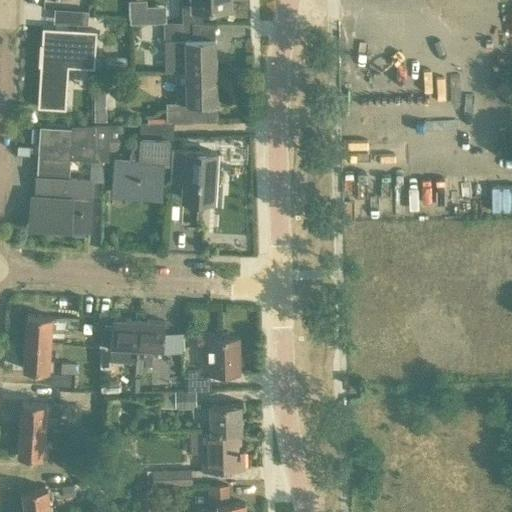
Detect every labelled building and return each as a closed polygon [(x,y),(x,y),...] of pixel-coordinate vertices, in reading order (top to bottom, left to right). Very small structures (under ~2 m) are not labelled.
[(146,4),(145,0),(127,0),(128,22),(166,20),(165,3),(146,4)] [(181,0),(182,19),(201,20),(201,7),(230,6),(229,0),(181,0)] [(185,71),(215,70),(214,38),(214,22),(201,22),(201,20),(182,19),(182,22),(165,22),(165,35),(165,71),(185,71)] [(68,65),(94,67),(96,30),(42,26),(41,42),(39,42),(38,64),(40,64),(37,106),(65,108),(68,65)] [(215,102),(215,70),(185,71),(185,72),(166,72),(166,81),(177,81),(178,103),(166,103),(167,121),(209,119),(208,102),(215,102)] [(101,98),(105,92),(105,87),(93,87),(93,98),(101,98)] [(102,109),(94,109),(94,120),(105,120),(105,113),(102,109)] [(115,157),(113,192),(129,192),(130,195),(135,199),(139,198),(142,193),(160,194),(162,160),(167,160),(169,135),(167,135),(168,122),(147,123),(147,134),(140,133),(139,145),(135,145),(131,146),(129,150),(128,158),(115,157)] [(95,145),(99,160),(108,160),(109,141),(123,140),(122,123),(94,123),(95,126),(95,145)] [(40,126),(37,173),(69,175),(70,158),(93,160),(99,160),(95,145),(95,126),(71,126),(71,128),(40,126)] [(183,181),(182,198),(214,200),(217,152),(173,150),(172,181),(183,181)] [(69,175),(37,173),(36,196),(33,196),(31,225),(69,228),(70,227),(89,228),(92,177),(69,175)] [(22,341),(22,342),(49,344),(51,315),(24,313),(22,341)] [(64,316),(63,326),(77,327),(77,317),(64,316)] [(109,334),(99,333),(100,367),(109,367),(109,358),(110,358),(111,345),(123,346),(123,357),(126,358),(137,358),(139,319),(110,317),(109,334)] [(183,349),(184,330),(167,329),(167,320),(139,319),(137,358),(147,359),(147,365),(152,365),(153,348),(183,349)] [(239,372),(238,336),(228,336),(227,330),(195,331),(195,332),(195,346),(207,345),(207,373),(239,372)] [(49,344),(22,342),(21,369),(48,370),(49,344)] [(147,359),(137,358),(136,372),(147,373),(147,365),(147,359)] [(61,362),(60,372),(74,373),(74,363),(61,362)] [(185,369),(185,389),(196,390),(208,389),(207,375),(197,376),(197,369),(185,369)] [(196,390),(185,389),(174,390),(174,393),(175,406),(187,405),(196,405),(196,390)] [(175,406),(174,393),(173,393),(158,393),(159,408),(175,408),(175,406)] [(17,427),(17,428),(44,430),(45,414),(59,415),(59,412),(60,403),(58,403),(45,402),(44,402),(18,400),(17,427)] [(60,403),(59,412),(72,413),(72,403),(60,403)] [(207,404),(208,427),(208,430),(238,429),(240,429),(240,403),(207,404)] [(238,429),(208,430),(208,427),(204,427),(204,430),(197,430),(197,451),(199,451),(199,469),(217,469),(217,472),(227,472),(227,468),(229,468),(243,468),(243,451),(238,451),(238,429)] [(44,430),(17,428),(15,455),(42,457),(42,455),(43,445),(44,430)] [(69,458),(70,449),(55,448),(54,457),(69,458)] [(79,455),(78,467),(100,468),(100,456),(79,455)] [(137,469),(137,484),(150,484),(190,483),(189,467),(150,469),(137,469)] [(78,472),(79,485),(101,484),(100,470),(78,472)] [(104,485),(115,485),(115,473),(104,473),(104,485)] [(72,484),(61,485),(62,497),(74,495),(72,484)] [(244,511),(244,502),(228,502),(228,486),(209,486),(210,509),(197,509),(197,511),(244,511)] [(19,490),(22,511),(50,511),(47,487),(19,490)] [(150,511),(158,511),(156,488),(139,489),(140,511),(150,511)]
